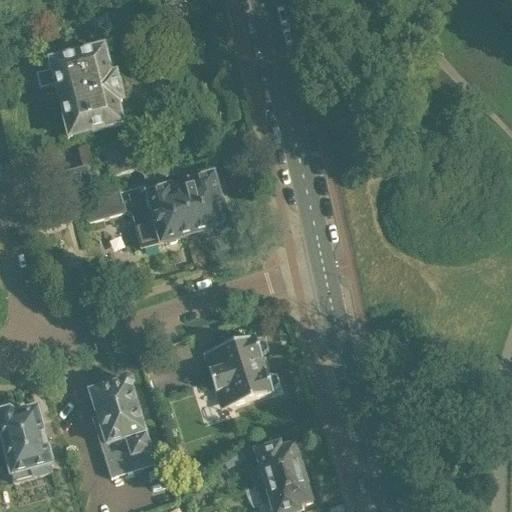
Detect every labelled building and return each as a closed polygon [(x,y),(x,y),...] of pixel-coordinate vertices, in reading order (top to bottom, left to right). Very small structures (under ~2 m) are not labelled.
[(14,8),(12,0),(0,0),(0,2),(2,11),(14,8)] [(70,140),(93,135),(122,128),(117,105),(122,104),(115,78),(110,79),(103,51),(51,64),(53,73),(37,76),(40,91),(57,87),(70,140)] [(139,140),(124,144),(104,149),(104,150),(106,150),(109,163),(108,163),(108,165),(109,164),(113,178),(112,178),(112,179),(146,170),(150,183),(144,184),(144,185),(179,175),(175,160),(173,161),(159,153),(158,151),(159,151),(158,150),(143,154),(139,140)] [(87,170),(61,176),(68,202),(93,195),(87,170)] [(141,252),(168,245),(171,247),(176,246),(178,242),(214,232),(220,235),(227,233),(231,227),(229,219),(223,216),(213,178),(193,184),(190,173),(195,172),(195,171),(179,175),(144,185),(82,202),(86,216),(83,216),(85,224),(89,225),(124,216),(125,213),(124,208),(149,201),(152,214),(143,217),(146,226),(135,230),(141,252)] [(59,226),(73,223),(70,211),(56,214),(59,226)] [(257,344),(255,340),(203,357),(221,413),(273,396),(272,392),(275,391),(279,387),(276,378),(270,377),(267,379),(261,358),(264,357),(268,353),(266,344),(260,343),(257,344)] [(142,415),(137,414),(130,391),(132,388),(131,383),(127,381),(123,383),(121,386),(90,396),(103,435),(97,437),(111,482),(158,467),(153,453),(150,454),(141,425),(144,422),(142,415)] [(0,417),(0,434),(5,453),(2,455),(4,461),(7,462),(14,486),(54,475),(37,412),(17,417),(9,413),(1,415),(0,417)] [(257,490),(306,475),(302,462),(299,460),(295,445),(282,449),(280,444),(254,453),(259,471),(252,473),(257,490)] [(227,471),(235,467),(244,460),(240,455),(231,461),(224,466),(227,471)] [(306,475),(257,490),(245,494),(246,497),(248,502),(249,504),(251,507),(253,510),(257,508),(258,511),(300,511),(300,509),(313,505),(307,488),(309,485),(306,475)]
